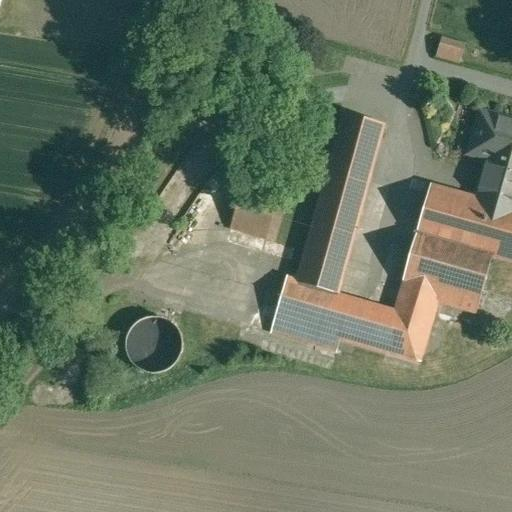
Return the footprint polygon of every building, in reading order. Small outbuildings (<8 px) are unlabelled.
[(436,36),(431,56),(456,63),(461,43),(436,36)] [(492,148),(477,200),(506,208),(511,209),(511,121),(481,113),(473,142),(492,148)] [(477,200),(432,186),(396,311),(336,294),(385,126),(345,114),(320,198),(309,195),(270,331),(335,350),(339,339),(416,361),(433,302),(476,314),(492,257),(511,262),(511,209),(506,208),(477,200)] [(242,185),(230,229),(266,239),(278,195),(242,185)] [(125,335),(131,337),(125,353),(161,367),(175,330),(133,314),(125,335)]
